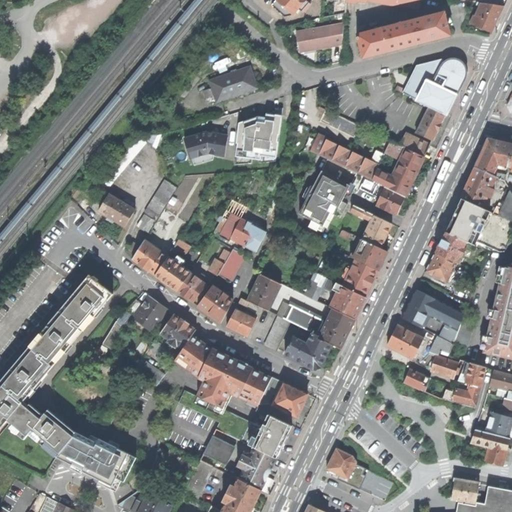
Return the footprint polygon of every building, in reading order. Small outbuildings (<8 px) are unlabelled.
[(285,16),(294,14),(277,0),(276,0),(272,5),(280,12),(285,16)] [(300,7),(304,11),(311,3),(307,0),(277,0),(294,14),(300,7)] [(346,10),(346,3),(346,0),(335,0),(335,13),(346,10)] [(367,2),(420,9),(422,0),(346,0),(346,3),(356,4),(356,2),(366,3),(367,2)] [(479,2),(477,2),(477,5),(480,6),(475,16),(474,15),(470,24),(492,33),(499,18),(504,6),(496,5),(479,2)] [(444,14),(402,25),(407,45),(427,40),(449,34),(444,14)] [(324,48),(343,44),(345,23),(296,32),(300,52),(324,48)] [(360,39),(365,57),(385,51),(407,45),(402,25),(359,36),(359,37),(357,38),(357,40),(360,39)] [(417,65),(403,93),(417,100),(426,81),(456,95),(464,80),(468,73),(465,65),(460,61),(452,58),(445,61),(441,59),(417,65)] [(215,95),(217,102),(257,88),(254,78),(250,67),(238,71),(232,73),(210,81),(212,88),(204,91),(206,97),(215,95)] [(417,100),(446,114),(451,104),(456,95),(426,81),(417,100)] [(416,133),(433,141),(439,128),(446,114),(417,100),(403,93),(390,87),(385,98),(397,103),(398,102),(404,104),(416,110),(418,108),(426,113),(425,115),(422,113),(417,125),(420,126),(416,133)] [(360,126),(391,141),(424,157),(430,145),(407,133),(412,122),(411,122),(405,119),(406,116),(399,113),(395,111),(392,112),(389,110),(385,117),(358,104),(358,106),(342,99),(335,113),(336,114),(360,126)] [(411,122),(416,110),(404,104),(399,113),(406,116),(405,119),(411,122)] [(322,120),(331,125),(336,114),(335,113),(327,109),(322,120)] [(251,165),(250,160),(259,162),(259,165),(275,164),(278,145),(277,145),(279,137),(280,137),(285,111),(268,116),(267,120),(262,119),(259,119),(240,124),(236,144),(238,144),(234,166),(251,165)] [(355,136),(360,126),(336,114),(331,125),(355,136)] [(214,154),(224,157),(228,136),(221,135),(215,134),(209,136),(208,132),(184,138),(190,158),(193,158),(208,153),(214,154)] [(103,192),(147,141),(147,133),(135,133),(92,184),(95,186),(96,185),(102,190),(101,191),(103,192)] [(366,177),(372,180),(377,169),(379,164),(336,143),(319,135),(311,151),(328,158),(357,173),(366,177)] [(482,154),(476,168),(497,178),(505,181),(507,175),(496,173),(498,168),(497,166),(499,165),(509,167),(511,151),(511,144),(489,139),(482,154)] [(395,173),(413,181),(420,166),(424,157),(391,141),(386,151),(391,153),(393,148),(398,150),(395,156),(401,159),(395,173)] [(213,160),(214,154),(208,153),(193,158),(195,165),(213,160)] [(298,215),(322,227),(330,212),(332,213),(336,207),(338,208),(350,186),(357,173),(328,158),(298,215)] [(462,198),(484,208),(488,198),(491,199),(495,190),(492,189),(497,178),(476,168),(469,183),(462,198)] [(372,180),(406,196),(408,191),(411,186),(377,169),(372,180)] [(145,212),(156,220),(176,187),(178,182),(180,181),(179,176),(166,177),(166,180),(145,212)] [(400,208),(406,196),(372,180),(366,177),(363,189),(380,198),(377,205),(397,215),(400,208)] [(88,217),(89,217),(94,212),(96,210),(90,207),(101,191),(102,190),(96,185),(95,186),(78,206),(88,217)] [(494,213),(511,221),(511,193),(511,191),(503,209),(497,206),(494,213)] [(120,224),(125,227),(135,210),(109,195),(99,212),(108,217),(107,219),(114,223),(115,221),(120,224)] [(372,221),(363,239),(381,248),(386,237),(392,224),(354,205),(351,211),(372,221)] [(152,230),(163,237),(175,217),(164,210),(152,230)] [(242,245),(256,252),(267,232),(261,229),(262,226),(248,219),(246,221),(226,211),(212,238),(218,241),(220,237),(229,242),(231,239),(242,245)] [(99,226),(103,221),(94,212),(89,217),(99,226)] [(137,226),(149,232),(155,222),(144,215),(137,226)] [(349,239),(351,233),(343,229),(340,235),(349,239)] [(441,242),(436,253),(457,263),(460,256),(463,257),(467,250),(464,248),(467,243),(446,233),(441,242)] [(186,254),(194,243),(188,239),(185,243),(179,239),(174,247),(186,254)] [(351,256),(357,259),(379,270),(383,262),(388,251),(381,248),(363,239),(355,255),(352,253),(351,256)] [(143,267),(155,276),(168,257),(145,240),(141,247),(134,257),(133,260),(143,267)] [(127,252),(134,257),(141,247),(133,243),(127,252)] [(218,276),(231,283),(246,256),(233,249),(225,263),(218,276)] [(426,272),(447,283),(457,263),(436,253),(431,263),(426,272)] [(166,284),(178,292),(191,273),(182,266),(185,262),(176,256),(173,260),(168,257),(155,276),(166,284)] [(218,276),(225,263),(215,258),(208,270),(218,276)] [(347,280),(344,286),(366,297),(372,284),(379,270),(357,259),(353,268),(349,266),(343,278),(347,280)] [(506,265),(484,352),(511,358),(511,262),(508,266),(506,265)] [(475,272),(466,268),(460,280),(468,285),(475,272)] [(206,289),(208,286),(206,285),(206,284),(201,281),(205,276),(194,269),(191,273),(178,292),(188,299),(193,303),(204,287),(206,289)] [(331,308),(334,309),(355,319),(360,309),(366,297),(344,286),(315,272),(307,289),(304,287),(303,289),(301,288),(300,289),(306,291),(304,295),(317,301),(320,294),(323,295),(326,289),(323,288),(324,285),(340,293),(335,305),(332,304),(331,308)] [(263,308),(269,311),(282,284),(261,274),(249,301),(252,302),(263,308)] [(30,434),(57,457),(73,438),(76,432),(62,421),(49,410),(44,416),(35,408),(25,400),(37,386),(69,348),(101,310),(114,295),(98,282),(99,280),(94,276),(93,278),(90,275),(0,383),(0,430),(8,421),(13,425),(11,428),(25,440),(30,434)] [(221,323),(233,301),(212,286),(198,307),(209,314),(221,323)] [(403,318),(422,327),(428,315),(459,331),(465,315),(417,290),(410,303),(403,318)] [(137,300),(117,321),(122,326),(132,315),(135,318),(134,319),(152,332),(168,310),(159,303),(150,297),(143,306),(137,300)] [(240,302),(250,307),(252,302),(249,301),(242,298),(240,302)] [(260,314),(263,308),(252,302),(250,307),(249,309),(260,314)] [(291,305),(285,318),(291,321),(313,332),(318,335),(325,320),(291,305)] [(248,337),(257,319),(236,309),(227,327),(236,331),(248,337)] [(321,336),(320,336),(319,338),(332,345),(341,349),(348,334),(355,319),(334,309),(321,336)] [(183,321),(174,314),(160,334),(169,340),(167,342),(175,348),(177,345),(183,349),(193,334),(196,330),(183,321)] [(277,351),(291,321),(285,318),(280,316),(265,345),(277,351)] [(106,339),(114,344),(118,337),(116,336),(122,326),(117,321),(106,339)] [(462,324),(460,330),(472,334),(475,328),(462,324)] [(388,346),(409,356),(417,341),(419,343),(421,339),(419,337),(419,336),(399,326),(393,337),(388,346)] [(470,340),(472,334),(460,330),(458,335),(470,340)] [(322,367),(332,345),(319,338),(320,336),(318,335),(313,332),(310,339),(307,338),(305,342),(294,337),(285,355),(299,362),(315,369),(322,367)] [(205,381),(198,396),(185,390),(179,403),(245,434),(251,422),(223,408),(230,393),(239,397),(240,397),(258,406),(259,404),(272,378),(253,369),(254,368),(244,363),(213,348),(213,349),(193,335),(176,361),(199,378),(205,381)] [(468,346),(470,340),(458,335),(456,342),(468,346)] [(432,353),(440,355),(442,351),(450,355),(454,344),(439,336),(432,353)] [(153,349),(155,351),(160,344),(155,340),(147,352),(149,354),(151,352),(153,349)] [(99,351),(106,355),(109,349),(102,345),(99,351)] [(432,371),(455,379),(460,363),(437,356),(434,364),(432,371)] [(136,370),(157,385),(164,375),(142,359),(138,366),(136,370)] [(471,363),(466,383),(471,384),(482,387),(484,378),(487,367),(471,363)] [(426,391),(431,379),(410,369),(407,376),(404,383),(420,390),(420,388),(426,391)] [(491,386),(511,391),(511,375),(495,371),(493,380),(491,386)] [(273,377),(272,378),(259,404),(269,403),(269,401),(273,393),(278,395),(273,405),(281,409),(281,410),(289,414),(289,413),(297,416),(302,407),(308,394),(273,377)] [(479,397),(482,387),(471,384),(469,392),(457,389),(453,401),(476,407),(479,397)] [(503,406),(511,408),(511,399),(505,398),(503,406)] [(490,423),(487,432),(509,438),(510,435),(508,434),(511,417),(493,412),(490,423)] [(284,444),(293,426),(269,414),(265,423),(258,419),(256,424),(251,421),(251,422),(245,434),(242,441),(246,443),(255,447),(277,458),(284,444)] [(215,468),(230,475),(246,443),(242,441),(217,429),(201,461),(215,468)] [(486,462),(503,467),(509,444),(511,444),(511,438),(509,438),(487,432),(476,429),(473,443),(481,445),(490,447),(486,462)] [(98,443),(76,432),(73,438),(57,457),(77,467),(78,465),(84,468),(83,470),(83,471),(107,483),(111,475),(117,478),(125,482),(133,465),(137,458),(100,439),(98,443)] [(269,476),(277,458),(255,447),(250,458),(243,455),(238,466),(245,469),(240,479),(262,490),(269,476)] [(327,469),(349,479),(351,476),(354,470),(356,464),(357,462),(353,455),(338,448),(332,459),(327,469)] [(199,500),(215,468),(201,461),(185,493),(199,500)] [(356,464),(354,470),(365,475),(368,469),(356,464)] [(363,481),(365,475),(354,470),(351,476),(363,481)] [(113,486),(117,478),(111,475),(107,483),(113,486)] [(348,482),(360,488),(363,481),(351,476),(349,479),(348,482)] [(383,476),(380,482),(392,488),(395,482),(383,476)] [(253,507),(262,490),(240,479),(239,479),(235,487),(231,485),(223,502),(227,503),(223,511),(224,511),(250,511),(251,511),(252,509),(253,507)] [(452,499),(477,503),(480,483),(468,481),(455,479),(452,499)] [(392,488),(380,482),(377,488),(389,494),(392,488)] [(511,511),(511,490),(490,487),(487,505),(477,503),(477,506),(459,503),(457,511),(511,511)] [(374,495),(386,501),(389,494),(377,488),(374,495)] [(131,511),(169,511),(172,506),(149,494),(145,503),(132,496),(118,505),(131,511)] [(72,511),(73,510),(61,503),(56,511),(72,511)]
